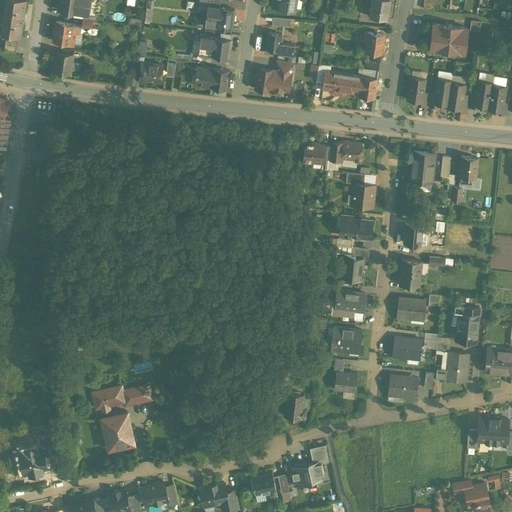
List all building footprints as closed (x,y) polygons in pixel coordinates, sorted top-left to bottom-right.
[(25,0),(6,0),(1,33),(20,36),(25,0)] [(88,0),(61,0),(59,0),(58,9),(84,13),(87,13),(87,12),(88,0)] [(272,0),(272,5),(271,5),(271,6),(294,9),(294,8),(295,0),(272,0)] [(388,0),(372,0),(371,8),(370,14),(370,15),(386,18),(386,17),(387,10),(388,0)] [(207,5),(198,3),(197,11),(206,12),(207,5)] [(219,6),(207,5),(206,12),(204,24),(214,25),(214,24),(215,24),(215,25),(231,28),(234,9),(219,6)] [(104,15),(87,12),(87,13),(84,13),(83,18),(93,20),(103,21),(104,15)] [(288,18),(272,16),(271,24),(287,26),(288,18)] [(200,18),(195,17),(194,25),(201,26),(202,20),(200,18)] [(481,20),(471,19),(470,29),(479,30),(481,20)] [(72,23),(56,20),(53,39),(69,42),(69,41),(71,29),(72,23)] [(92,24),(82,23),(81,31),(91,32),(92,24)] [(447,23),(447,24),(433,23),(430,45),(437,46),(439,48),(455,50),(458,48),(465,49),(467,27),(453,25),(453,24),(447,23)] [(78,30),(71,29),(69,41),(80,43),(81,35),(79,34),(78,33),(78,30)] [(384,33),(368,31),(368,32),(365,31),(364,39),(367,40),(365,50),(381,52),(384,33)] [(281,34),(267,32),(264,51),(271,53),(272,49),(291,52),(293,44),(280,42),(281,34)] [(212,47),(199,45),(201,35),(198,53),(211,55),(212,47)] [(220,38),(201,35),(199,45),(212,47),(211,55),(228,57),(229,48),(230,48),(231,40),(230,40),(230,39),(220,38)] [(17,39),(11,38),(9,50),(16,51),(17,39)] [(146,54),(149,40),(142,39),(140,52),(146,54)] [(73,52),(55,49),(52,70),(70,73),(73,52)] [(312,49),(313,59),(321,59),(320,49),(312,49)] [(183,60),(176,59),(174,74),(181,75),(183,60)] [(294,62),(276,59),(275,69),(291,73),(292,73),(294,62)] [(162,64),(141,61),(139,78),(160,81),(162,64)] [(379,62),(368,61),(367,68),(378,69),(379,62)] [(330,64),(318,63),(316,80),(323,81),(324,69),(330,70),(330,64)] [(213,68),(197,66),(194,83),(210,86),(213,68)] [(220,68),(213,67),(213,68),(210,86),(210,87),(226,89),(229,69),(223,69),(224,66),(220,66),(220,68)] [(275,69),(258,67),(255,88),(275,91),(275,92),(287,94),(291,73),(275,69)] [(367,68),(362,67),(361,75),(377,77),(378,69),(367,68)] [(330,70),(324,69),(323,81),(322,87),(330,89),(329,90),(331,93),(338,93),(340,91),(343,94),(345,93),(345,91),(355,92),(355,90),(357,75),(357,74),(344,72),(330,70)] [(361,75),(357,75),(355,90),(359,90),(358,94),(374,97),(377,77),(361,75)] [(425,78),(411,76),(407,99),(418,100),(421,101),(423,92),(425,78)] [(451,79),(437,77),(435,91),(433,102),(436,102),(447,104),(451,81),(451,79)] [(492,81),(478,79),(475,96),(478,96),(477,104),(488,106),(491,83),(492,83),(492,81)] [(465,83),(451,81),(447,104),(447,106),(458,108),(461,108),(463,94),(465,83)] [(492,83),(491,83),(488,106),(487,108),(499,110),(500,101),(503,102),(505,86),(492,83)] [(435,91),(429,90),(429,93),(427,105),(436,106),(436,102),(433,102),(435,91)] [(429,93),(423,92),(421,101),(418,100),(418,105),(426,106),(427,105),(429,93)] [(469,95),(463,94),(461,108),(458,108),(458,110),(467,112),(468,106),(469,95)] [(475,96),(469,95),(468,106),(476,107),(477,104),(478,96),(475,96)] [(0,97),(0,168),(2,169),(10,115),(10,117),(4,115),(8,99),(0,97)] [(503,102),(500,101),(499,110),(498,112),(507,114),(509,103),(503,102)] [(337,141),(331,140),(329,158),(342,160),(342,157),(343,145),(337,145),(337,141)] [(356,142),(343,140),(343,142),(337,141),(337,145),(343,145),(342,157),(354,158),(356,161),(359,161),(362,159),(362,156),(360,153),(361,144),(355,143),(356,142)] [(318,142),(311,141),(311,143),(305,142),(303,160),(322,162),(324,144),(318,143),(318,142)] [(435,152),(413,150),(410,179),(420,180),(420,181),(422,181),(422,179),(430,180),(430,181),(431,181),(435,152)] [(451,156),(442,155),(440,175),(449,176),(451,156)] [(478,156),(460,155),(458,176),(459,176),(458,180),(465,181),(466,176),(476,177),(478,156)] [(364,173),(347,171),(345,182),(353,182),(363,183),(364,173)] [(363,183),(354,182),(353,182),(352,194),(355,194),(354,204),(372,206),(375,184),(363,183)] [(453,185),(452,185),(452,190),(451,199),(461,200),(462,186),(453,185)] [(437,207),(437,217),(446,217),(446,207),(437,207)] [(373,220),(353,218),(353,216),(341,214),(340,214),(337,214),(336,226),(339,226),(339,234),(352,235),(353,235),(371,237),(373,220)] [(422,224),(405,222),(404,241),(420,243),(422,224)] [(352,239),(337,237),(336,245),(352,247),(353,235),(352,235),(352,239)] [(442,245),(430,244),(429,252),(441,253),(442,245)] [(455,246),(455,254),(465,254),(465,246),(455,246)] [(369,249),(354,247),(353,253),(355,253),(355,255),(364,256),(363,263),(367,264),(369,249)] [(364,256),(355,255),(355,253),(353,253),(344,252),(344,251),(343,251),(343,257),(342,257),(341,261),(342,261),(342,267),(343,267),(345,267),(344,277),(362,279),(363,263),(364,256)] [(445,257),(429,255),(428,262),(444,264),(445,257)] [(421,260),(402,258),(401,268),(402,268),(401,282),(400,282),(399,283),(419,285),(421,260)] [(326,281),(311,280),(310,286),(325,288),(326,281)] [(365,292),(337,289),(335,306),(336,307),(336,306),(342,306),(342,307),(363,310),(365,292)] [(441,293),(429,292),(428,300),(441,301),(441,293)] [(425,299),(407,297),(407,296),(398,295),(396,315),(405,316),(405,315),(423,317),(423,318),(424,318),(426,298),(425,298),(425,299)] [(466,311),(459,310),(458,311),(460,311),(458,329),(457,329),(456,338),(475,340),(476,331),(475,331),(477,313),(478,313),(478,312),(466,311)] [(310,317),(297,316),(296,327),(309,328),(309,325),(310,317)] [(326,318),(310,317),(309,325),(325,327),(326,318)] [(361,328),(334,325),(333,325),(332,335),(331,344),(331,348),(332,348),(332,347),(350,349),(358,350),(358,351),(359,351),(361,328)] [(421,338),(403,337),(403,336),(394,335),(392,354),(401,355),(401,354),(419,356),(419,357),(420,357),(422,338),(421,337),(421,338)] [(451,336),(437,335),(436,342),(450,343),(451,336)] [(450,343),(436,342),(436,348),(448,350),(448,349),(449,349),(450,343)] [(511,348),(489,346),(488,358),(485,358),(484,359),(486,360),(485,370),(487,370),(489,372),(492,372),(494,371),(511,372),(511,366),(511,348)] [(449,349),(448,349),(448,350),(450,350),(448,368),(436,367),(435,376),(465,379),(466,370),(465,370),(467,352),(468,352),(468,351),(449,349)] [(357,371),(336,369),(334,388),(355,390),(357,371)] [(291,371),(279,370),(278,381),(290,382),(291,371)] [(433,371),(425,370),(424,386),(432,387),(433,371)] [(418,376),(390,373),(388,393),(416,396),(418,376)] [(148,383),(128,388),(132,402),(151,398),(148,383)] [(121,385),(93,391),(96,407),(101,406),(103,415),(111,414),(109,404),(125,400),(123,389),(122,389),(121,385)] [(304,392),(287,390),(284,414),(301,416),(301,415),(305,416),(306,407),(302,407),(304,392)] [(103,415),(101,416),(108,448),(117,446),(119,448),(125,447),(127,444),(134,442),(127,410),(111,414),(103,415)] [(486,416),(478,416),(478,429),(477,440),(478,440),(492,441),(493,415),(488,415),(486,416)] [(500,417),(499,415),(493,415),(492,441),(506,441),(507,441),(508,430),(508,417),(500,417)] [(478,429),(468,428),(467,446),(477,447),(478,440),(477,440),(478,429)] [(325,443),(309,447),(313,461),(321,459),(321,462),(329,460),(325,443)] [(308,461),(290,465),(295,484),(312,481),(312,480),(322,478),(321,472),(323,471),(321,462),(321,459),(313,461),(308,462),(308,461)] [(511,480),(511,469),(503,469),(503,480),(511,480)] [(272,470),(251,475),(255,493),(276,488),(272,470)] [(285,472),(278,474),(281,492),(289,490),(285,472)] [(497,486),(502,486),(501,472),(489,472),(490,478),(496,478),(497,486)] [(470,478),(452,482),(454,491),(465,489),(464,486),(471,484),(470,478)] [(153,482),(142,485),(146,503),(154,501),(154,502),(161,500),(168,499),(168,498),(167,495),(165,485),(164,480),(160,481),(160,480),(153,481),(153,482)] [(216,482),(208,484),(200,486),(204,505),(221,501),(222,510),(238,506),(234,489),(226,490),(224,481),(216,483),(216,482)] [(471,484),(464,486),(465,489),(468,504),(476,503),(478,511),(491,509),(484,481),(471,484)] [(173,483),(165,485),(167,495),(175,493),(173,483)] [(119,489),(113,490),(113,491),(107,492),(111,511),(126,509),(130,508),(127,496),(126,488),(119,490),(119,489)] [(138,493),(127,496),(130,508),(126,509),(126,511),(135,511),(142,511),(138,493)] [(175,493),(167,495),(168,498),(168,499),(169,503),(177,501),(175,493)] [(92,495),(69,500),(70,504),(71,511),(95,511),(96,511),(93,498),(92,495)] [(100,497),(93,498),(96,511),(103,510),(100,497)]
